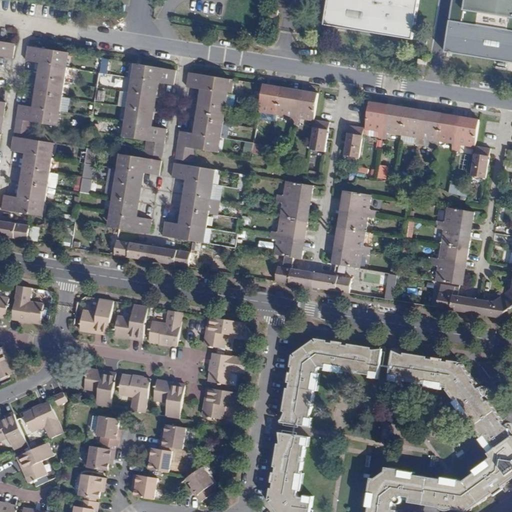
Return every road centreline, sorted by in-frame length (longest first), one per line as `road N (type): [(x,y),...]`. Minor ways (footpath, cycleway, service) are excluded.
road 1 (residential): [(511,103),(3,18)]
road 2 (tertiary): [(278,305),(511,342)]
road 3 (tertiary): [(70,271),(278,305)]
road 4 (residential): [(244,511),(278,305)]
road 5 (residential): [(70,271),(54,361),(45,374),(0,396)]
